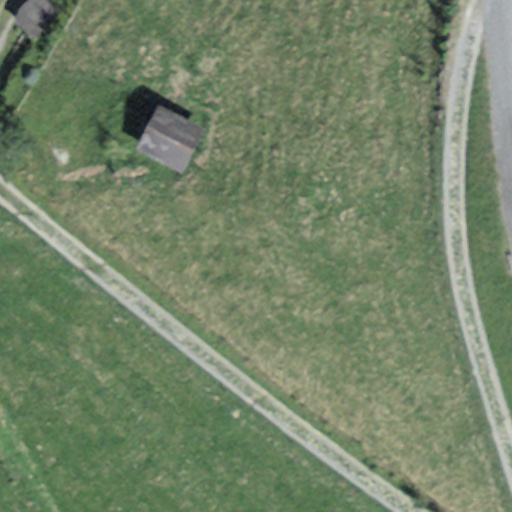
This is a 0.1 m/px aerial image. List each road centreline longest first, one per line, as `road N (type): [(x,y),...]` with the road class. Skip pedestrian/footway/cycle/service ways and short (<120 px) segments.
road 1 (track): [(0,192),(299,436),(412,511)]
road 2 (track): [(511,434),(458,239),(460,101),(480,0)]
road 3 (unclassified): [(502,0),(511,141)]
